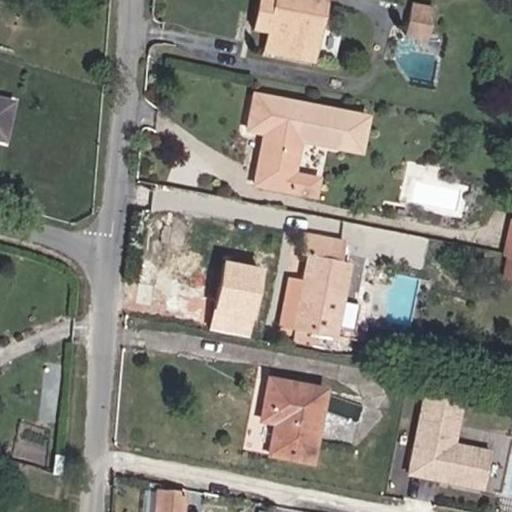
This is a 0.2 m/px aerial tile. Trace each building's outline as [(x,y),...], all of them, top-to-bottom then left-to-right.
[(325,0),(271,0),(266,30),(271,32),(267,52),(310,60),(316,27),(321,28),(325,0)] [(433,10),(410,6),(407,21),(430,25),(433,10)] [(427,39),(430,25),(407,21),(404,34),(427,39)] [(366,117),(253,96),(247,130),(264,133),(254,185),(313,196),(316,179),(292,174),(299,140),(359,151),(366,117)] [(12,103),(0,100),(0,139),(4,140),(12,103)] [(345,243),(307,236),(303,254),(308,255),(302,286),(293,329),(333,336),(348,263),(341,261),(345,243)] [(247,318),(256,267),(218,261),(209,311),(247,318)] [(289,283),(280,326),(293,329),(302,286),(289,283)] [(247,318),(209,311),(206,326),(244,333),(247,318)] [(323,390),(268,380),(263,409),(276,412),(274,423),(268,454),(309,462),(323,390)] [(441,476),(440,481),(481,489),(489,452),(453,444),(462,399),(425,391),(408,474),(425,478),(426,473),(441,476)] [(181,511),(183,494),(157,492),(155,511),(181,511)]
